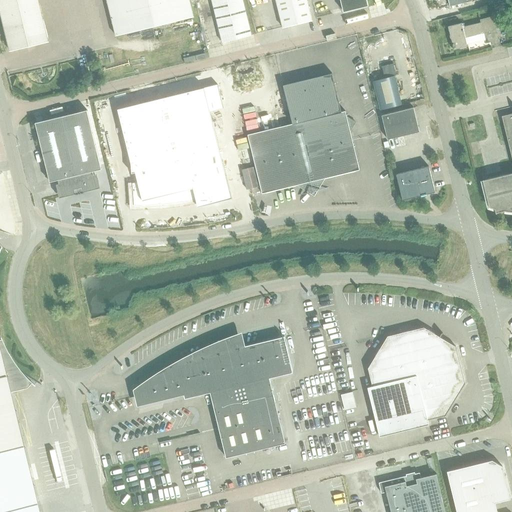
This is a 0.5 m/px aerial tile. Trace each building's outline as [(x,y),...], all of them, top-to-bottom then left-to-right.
[(0,0),(0,10),(10,51),(36,45),(35,42),(48,38),(38,0),(0,0)] [(193,17),(189,0),(106,0),(116,36),(193,17)] [(211,0),(222,42),(251,35),(242,0),(211,0)] [(275,0),(283,28),(312,20),(306,0),(275,0)] [(368,6),(366,0),(340,0),(343,12),(368,6)] [(465,37),(497,30),(493,16),(480,19),(480,22),(462,27),(461,23),(448,26),(453,50),(467,46),(465,37)] [(393,64),(382,66),(385,78),(394,76),(396,75),(393,64)] [(262,193),(298,185),(314,194),(323,178),(359,170),(345,111),(341,112),(332,73),(283,85),(292,124),(248,134),(262,193)] [(382,78),(373,81),(380,110),(402,105),(394,76),(385,78),(382,78)] [(215,82),(116,109),(130,161),(134,205),(165,204),(196,199),(198,206),(232,197),(226,172),(225,172),(209,109),(221,106),(215,82)] [(382,115),(387,139),(419,131),(413,107),(382,115)] [(35,123),(50,182),(58,180),(61,193),(96,185),(93,171),(101,169),(87,110),(35,123)] [(511,113),(502,116),(511,158),(511,172),(487,179),(496,213),(511,208),(511,113)] [(396,174),(402,200),(435,192),(429,166),(396,174)] [(0,511),(38,511),(30,478),(28,468),(22,444),(17,424),(16,422),(9,392),(13,391),(26,388),(30,383),(33,386),(34,385),(20,371),(8,355),(0,337),(0,247),(0,246),(0,511)] [(465,383),(456,347),(424,327),(387,336),(368,368),(372,386),(367,387),(379,436),(429,425),(428,420),(446,415),(465,383)] [(176,362),(134,387),(138,403),(183,393),(185,398),(210,392),(226,457),(285,443),(269,378),(293,372),(284,336),(176,362)] [(347,408),(359,405),(355,390),(342,393),(347,408)] [(497,511),(495,502),(510,499),(502,466),(492,460),(447,471),(456,511),(497,511)] [(56,472),(58,486),(76,484),(75,470),(56,472)] [(381,493),(386,492),(391,511),(445,511),(436,473),(421,477),(419,472),(379,482),(381,493)]
